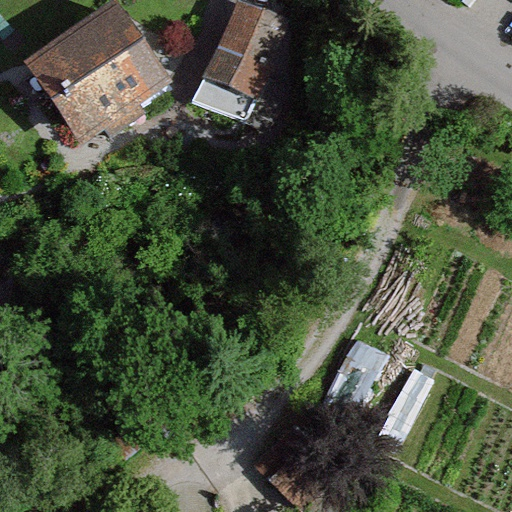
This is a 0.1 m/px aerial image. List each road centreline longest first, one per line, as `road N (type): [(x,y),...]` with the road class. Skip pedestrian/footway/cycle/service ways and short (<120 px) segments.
road 1 (unknown): [(453,38),(429,133),(358,316),(296,381),(244,407),(217,436),(215,481),(228,511)]
road 2 (residential): [(395,0),(511,75)]
